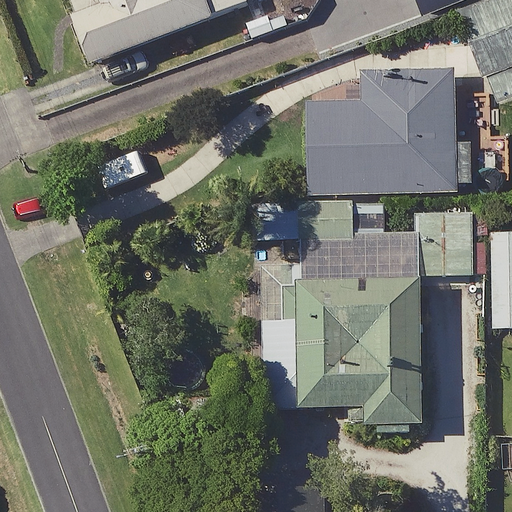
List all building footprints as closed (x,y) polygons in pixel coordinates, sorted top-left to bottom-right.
[(257,9),(254,0),(72,0),(98,69),(257,9)] [(416,0),(422,15),(467,0),(416,0)] [(503,107),(511,103),(511,2),(466,23),(503,107)] [(455,77),(368,79),(369,112),(313,114),(315,199),(458,195),(455,77)] [(426,437),(428,282),(478,282),(478,216),(422,215),(422,234),(389,234),(389,209),(306,208),(306,219),(253,218),(253,247),(272,247),(269,267),(268,326),(267,414),(354,415),(354,436),(426,437)] [(511,237),(498,237),(495,335),(511,334),(511,237)]
